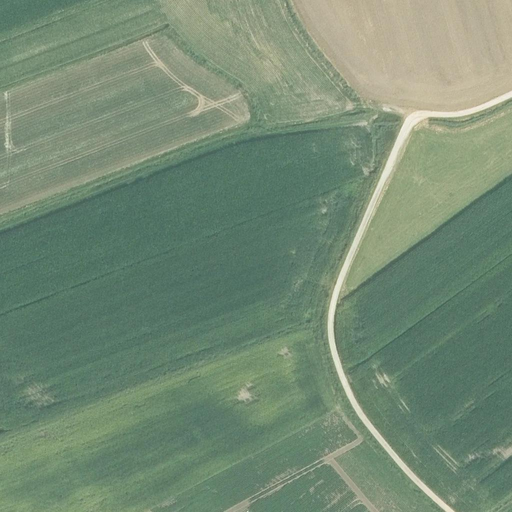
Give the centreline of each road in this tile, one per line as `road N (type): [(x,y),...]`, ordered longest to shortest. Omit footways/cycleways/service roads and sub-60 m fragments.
road 1 (unclassified): [(452,511),(354,404),(329,312),(414,115),(457,113),(511,92)]
road 2 (track): [(390,109),(362,103),(343,83),(288,0)]
